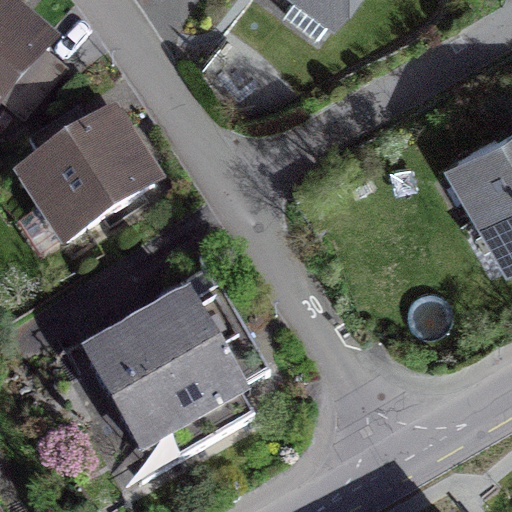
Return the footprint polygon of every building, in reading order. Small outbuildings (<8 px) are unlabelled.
[(343,0),(319,0),(335,11),(343,0)] [(1,6),(0,7),(0,105),(1,105),(24,124),(66,73),(43,54),(49,46),(1,6)] [(44,167),(26,179),(67,243),(154,186),(112,124),(95,135),(79,111),(29,143),(44,167)] [(486,211),(511,195),(511,128),(456,161),(486,211)] [(326,176),(293,197),(319,236),(351,215),(326,176)] [(511,195),(486,211),(511,255),(511,195)] [(116,352),(90,366),(138,450),(164,436),(180,463),(254,421),(239,395),(270,377),(205,263),(199,266),(214,291),(114,348),(116,352)]
